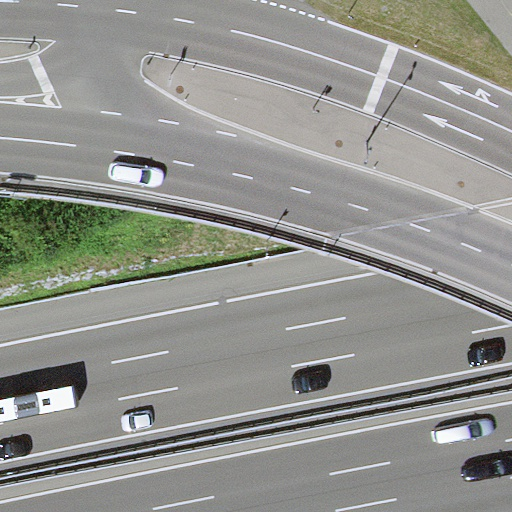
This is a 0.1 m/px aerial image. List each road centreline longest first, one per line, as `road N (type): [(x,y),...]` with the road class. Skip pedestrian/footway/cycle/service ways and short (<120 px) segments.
road 1 (motorway): [(511,304),(0,403)]
road 2 (secondary): [(80,145),(301,189),(511,264)]
road 3 (secondary): [(511,131),(274,40),(105,8)]
road 4 (motorway): [(250,511),(511,461)]
road 5 (unclassified): [(105,8),(80,145)]
